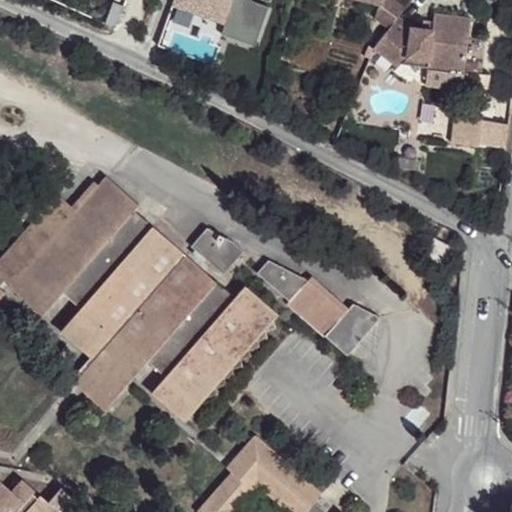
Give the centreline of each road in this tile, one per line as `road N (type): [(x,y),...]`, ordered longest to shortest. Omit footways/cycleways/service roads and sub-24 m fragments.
road 1 (unclassified): [(500,246),(167,73),(6,0)]
road 2 (unclassified): [(477,451),(500,246)]
